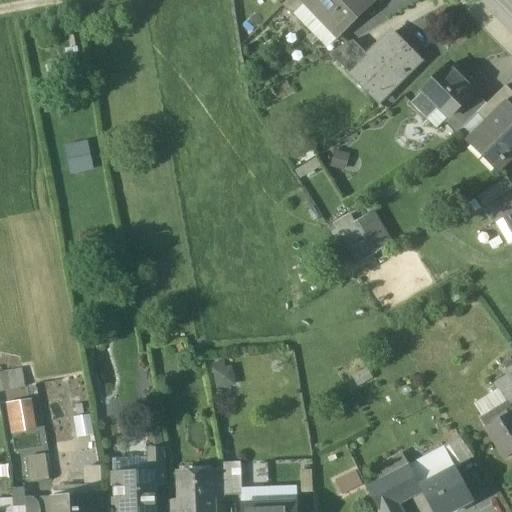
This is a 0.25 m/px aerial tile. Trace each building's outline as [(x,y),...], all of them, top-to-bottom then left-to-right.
[(290,0),(284,6),(293,15),(307,2),(305,0),(290,0)] [(305,0),(307,2),(339,35),(374,1),(373,0),(305,0)] [(392,33),(367,57),(362,51),(344,68),(378,103),(420,61),(392,33)] [(353,42),(331,54),(344,68),(362,51),(353,42)] [(475,91),(449,65),(410,104),(425,120),(437,108),(447,117),(448,118),(473,93),(475,91)] [(486,105),(476,115),(485,124),(505,104),(511,110),(511,94),(505,87),(486,105)] [(473,93),(448,118),(447,117),(442,123),(455,136),(476,115),(486,105),(473,93)] [(485,124),(467,141),(496,170),(511,154),(511,110),(505,104),(485,124)] [(90,141),(67,143),(70,172),(93,171),(90,141)] [(511,186),(507,179),(477,198),(484,208),(511,190),(511,186)] [(355,264),(392,243),(374,212),(353,224),(363,241),(347,250),(355,264)] [(232,363),(215,364),(217,388),(234,387),(232,363)] [(511,404),(511,367),(503,373),(506,378),(495,385),(506,404),(508,407),(510,406),(511,404)] [(22,370),(8,373),(11,386),(24,384),(22,370)] [(30,400),(9,404),(14,433),(35,429),(30,400)] [(506,404),(480,420),(485,429),(511,412),(511,409),(510,406),(508,407),(506,404)] [(511,412),(485,429),(504,460),(511,455),(511,412)] [(91,418),(75,419),(76,436),(92,435),(91,418)] [(461,439),(448,447),(460,466),(473,458),(461,439)] [(460,466),(448,447),(409,468),(420,488),(454,470),(460,466)] [(163,448),(148,449),(149,474),(155,474),(155,485),(167,484),(166,464),(163,448)] [(43,479),(41,459),(27,461),(29,481),(43,479)] [(129,459),(113,459),(113,475),(129,475),(129,459)] [(240,462),(223,463),(224,472),(225,497),(242,496),(240,462)] [(9,465),(0,465),(0,476),(9,476),(9,465)] [(408,466),(365,489),(377,511),(382,511),(395,505),(421,491),(409,468),(408,466)] [(100,468),(84,469),(85,488),(85,493),(101,492),(100,468)] [(454,470),(420,488),(421,491),(432,511),(452,511),(458,509),(457,507),(470,499),(454,470)] [(354,471),(332,482),(340,498),(362,487),(354,471)] [(224,472),(209,473),(209,481),(211,481),(212,497),(213,497),(225,497),(224,472)] [(311,472),(300,473),(301,494),(313,494),(311,472)] [(129,475),(113,475),(114,504),(120,504),(120,511),(155,511),(155,485),(155,474),(149,474),(129,475)] [(209,481),(179,483),(180,502),(181,502),(180,511),(213,511),(213,497),(212,497),(211,481),(209,481)] [(85,488),(52,490),(53,510),(53,511),(88,511),(88,498),(85,498),(85,493),(85,488)] [(33,491),(12,492),(13,507),(25,506),(34,506),(33,491)] [(180,502),(168,503),(168,511),(180,511),(181,502),(180,502)]
